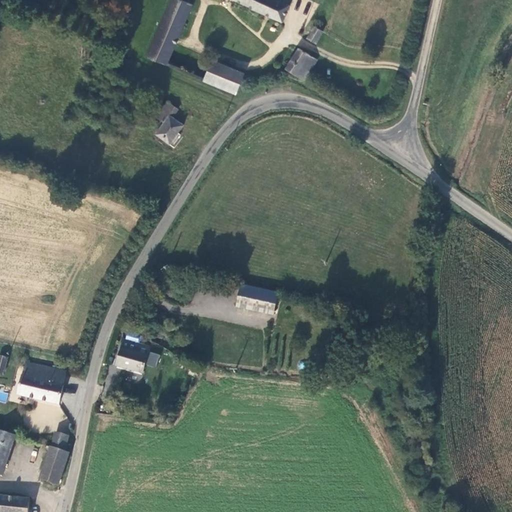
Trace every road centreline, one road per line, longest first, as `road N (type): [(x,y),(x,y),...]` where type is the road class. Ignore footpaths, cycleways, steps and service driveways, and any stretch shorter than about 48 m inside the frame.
road 1 (unclassified): [(401,157),(301,100),(253,106),(226,129),(165,220),(99,343),(64,511)]
road 2 (unclassified): [(437,0),(401,157)]
road 3 (unclassified): [(511,234),(401,157)]
